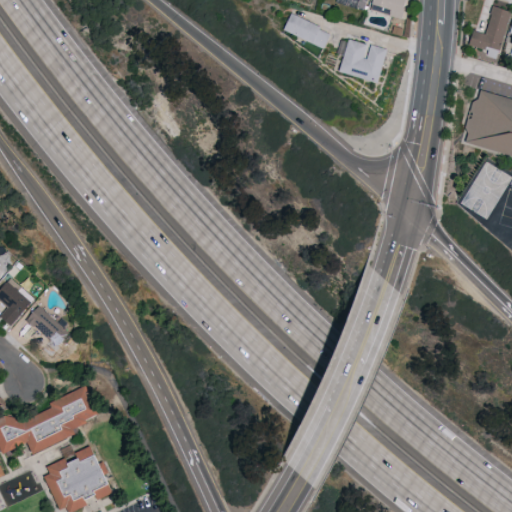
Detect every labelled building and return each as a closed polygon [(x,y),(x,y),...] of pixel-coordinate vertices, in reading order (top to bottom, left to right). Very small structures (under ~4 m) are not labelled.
[(369,0),(368,8),(399,16),(402,0),(369,0)] [(507,10),(490,5),(482,33),(469,29),(465,44),(484,49),(483,54),(494,58),(507,10)] [(328,28),(285,14),(280,31),(322,45),(328,28)] [(375,81),(384,47),(365,43),(344,38),(336,72),(375,81)] [(511,101),(480,92),(466,141),(511,154),(511,101)] [(0,301),(6,305),(0,313),(0,318),(10,325),(31,293),(6,277),(0,286),(0,301)] [(37,347),(49,358),(60,347),(55,343),(66,331),(36,303),(23,318),(45,338),(37,347)] [(0,451),(23,442),(26,451),(80,429),(77,420),(94,413),(83,385),(47,400),(50,407),(14,421),(10,411),(0,415),(0,451)] [(54,509),(62,506),(64,511),(84,504),(83,501),(105,491),(87,447),(43,465),(46,473),(41,475),(54,509)]
